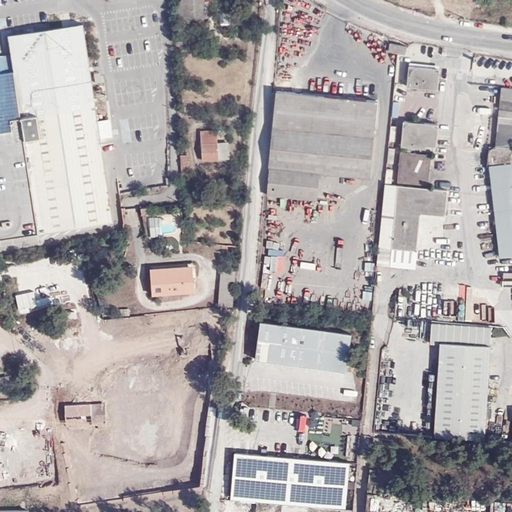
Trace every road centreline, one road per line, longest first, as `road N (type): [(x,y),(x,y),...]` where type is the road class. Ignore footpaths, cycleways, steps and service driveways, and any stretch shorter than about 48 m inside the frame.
road 1 (unknown): [(338,71),(379,78),(385,87),(375,192),(350,223),(340,279)]
road 2 (unknown): [(0,338),(15,346),(65,344),(91,329),(88,288),(56,271)]
road 3 (unclassified): [(351,0),(405,21),(511,43)]
